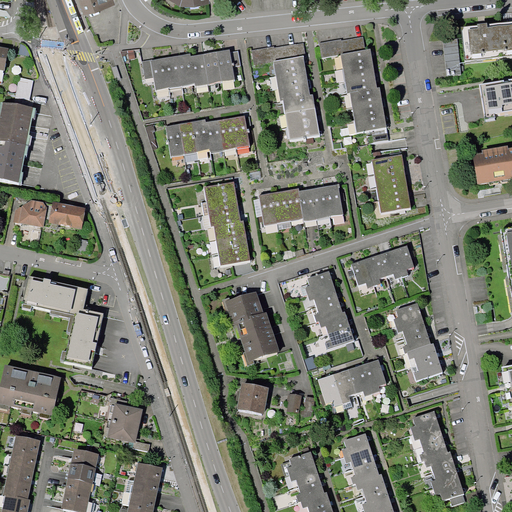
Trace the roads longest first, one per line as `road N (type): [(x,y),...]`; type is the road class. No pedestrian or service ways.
road 1 (primary): [(100,108),(233,511)]
road 2 (residential): [(446,214),(492,511)]
road 3 (residential): [(130,0),(154,24),(186,32),(408,10)]
road 4 (residential): [(190,511),(114,276)]
road 5 (residential): [(114,276),(32,48)]
road 6 (residential): [(446,214),(242,280)]
road 7 (residential): [(408,10),(446,214)]
